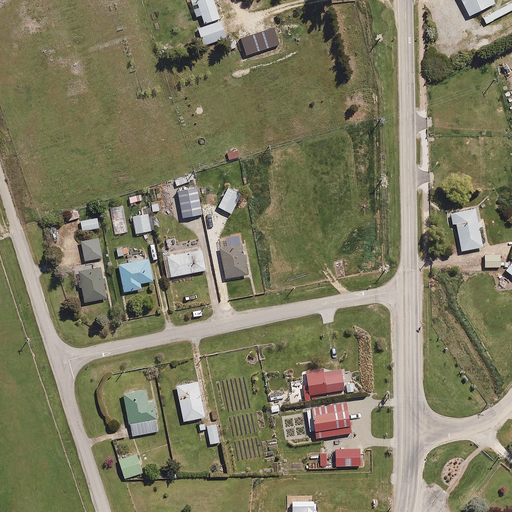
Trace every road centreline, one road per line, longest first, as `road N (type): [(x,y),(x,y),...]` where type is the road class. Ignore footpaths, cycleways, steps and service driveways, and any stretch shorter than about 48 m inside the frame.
road 1 (residential): [(58,362),(410,291)]
road 2 (tertiary): [(410,291),(405,0)]
road 3 (residential): [(58,362),(0,179)]
road 4 (residential): [(104,511),(58,362)]
road 5 (tertiary): [(411,431),(410,291)]
